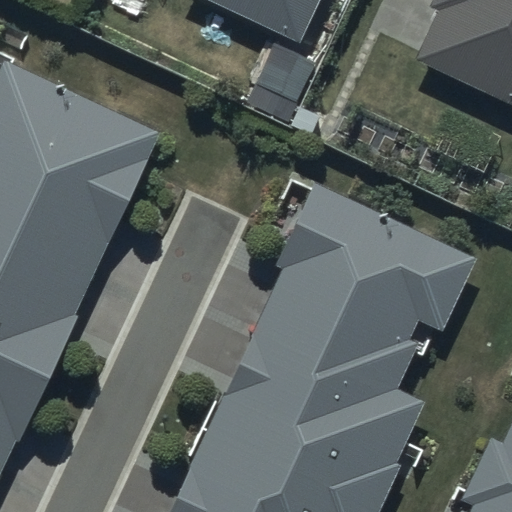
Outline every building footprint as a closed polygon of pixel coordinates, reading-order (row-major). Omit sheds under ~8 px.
[(209,0),(298,42),(318,0),(209,0)] [(436,15),(414,62),(511,108),(511,0),(435,0),(430,12),(436,15)] [(0,481),(29,420),(153,153),(0,82),(0,481)] [(297,182),(145,511),(353,511),(401,410),(372,397),(394,348),(432,366),(479,265),(297,182)] [(511,511),(511,399),(454,511),(511,511)]
